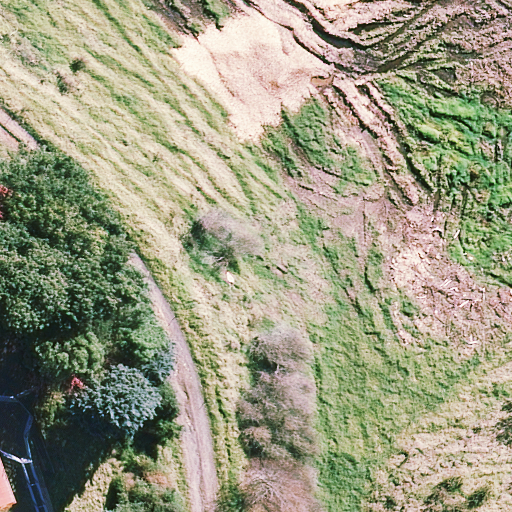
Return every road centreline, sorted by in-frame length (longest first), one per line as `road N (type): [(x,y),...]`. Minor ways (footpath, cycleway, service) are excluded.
road 1 (motorway): [(511,126),(350,111),(0,39)]
road 2 (track): [(209,511),(175,349),(123,261),(55,171),(0,124)]
